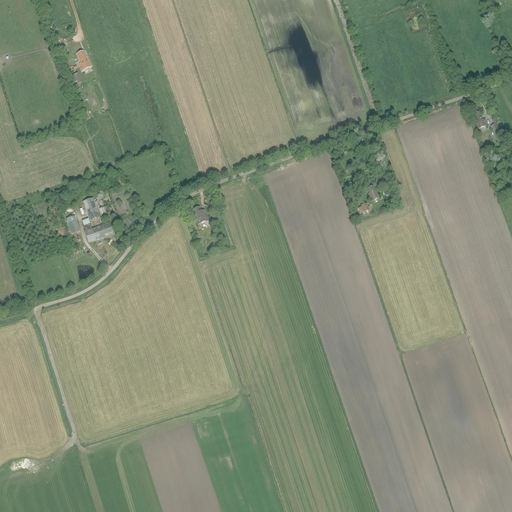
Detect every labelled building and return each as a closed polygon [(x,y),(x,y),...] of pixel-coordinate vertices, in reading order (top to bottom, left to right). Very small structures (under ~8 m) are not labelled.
[(84,51),(77,54),(80,61),(86,58),(84,51)] [(76,85),(82,82),(78,73),(72,76),(76,85)] [(478,129),(487,126),(485,119),(482,120),(480,112),(473,115),(478,129)] [(502,139),(496,124),(490,126),(496,142),(502,139)] [(371,201),(379,198),(377,192),(376,192),(376,190),(374,190),(373,186),(367,188),(369,193),(369,194),(371,201)] [(93,198),(83,202),(87,215),(98,211),(96,207),(98,206),(97,202),(94,202),(93,198)] [(368,207),(367,203),(360,206),(361,207),(358,208),(360,213),(363,212),(364,214),(371,211),(369,206),(368,207)] [(197,225),(209,221),(205,210),(201,212),(199,207),(192,210),(197,225)] [(75,216),(66,219),(71,235),(81,231),(75,216)] [(113,234),(109,224),(103,226),(93,229),(85,232),(89,243),(96,240),(103,237),(103,238),(113,234)]
